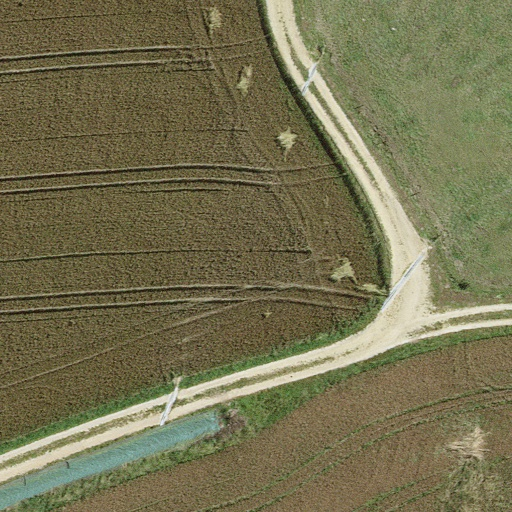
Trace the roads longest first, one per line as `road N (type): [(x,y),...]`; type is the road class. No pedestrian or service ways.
road 1 (track): [(277,0),(308,85),(398,224),(417,318),(511,313)]
road 2 (track): [(0,476),(417,318)]
